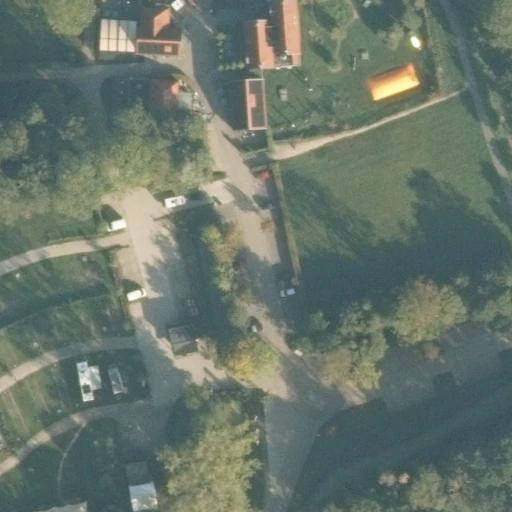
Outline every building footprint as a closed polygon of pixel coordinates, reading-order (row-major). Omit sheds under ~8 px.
[(272,0),(273,0),(269,0),(270,7),(270,21),(248,23),(251,81),(229,82),(232,131),(265,129),(262,68),(301,66),(297,0),(272,0)] [(169,8),(142,7),(141,27),(139,27),(138,54),(179,56),(180,29),(168,29),(169,8)] [(101,19),(99,59),(135,61),(137,21),(101,19)] [(129,79),(127,120),(147,121),(176,122),(178,82),(149,80),(129,79)] [(23,114),(22,97),(3,98),(4,115),(23,114)] [(170,329),(168,329),(171,345),(172,345),(188,342),(188,343),(196,342),(196,341),(198,340),(197,339),(204,337),(202,328),(195,329),(195,325),(182,327),(181,322),(169,325),(170,329)]
